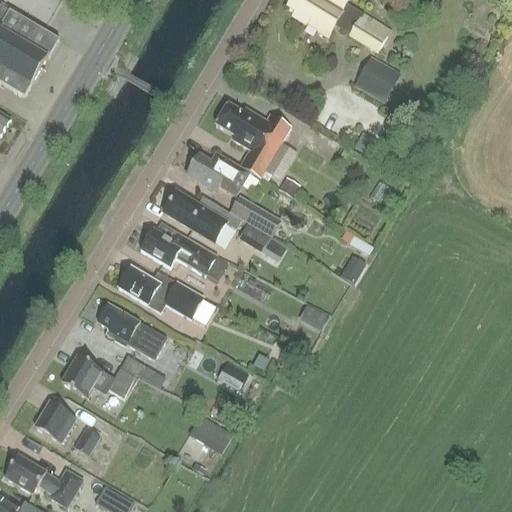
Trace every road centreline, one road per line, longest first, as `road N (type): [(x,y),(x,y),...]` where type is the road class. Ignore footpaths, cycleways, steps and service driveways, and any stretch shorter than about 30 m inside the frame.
road 1 (unclassified): [(0,419),(254,0)]
road 2 (secondary): [(0,226),(131,0)]
